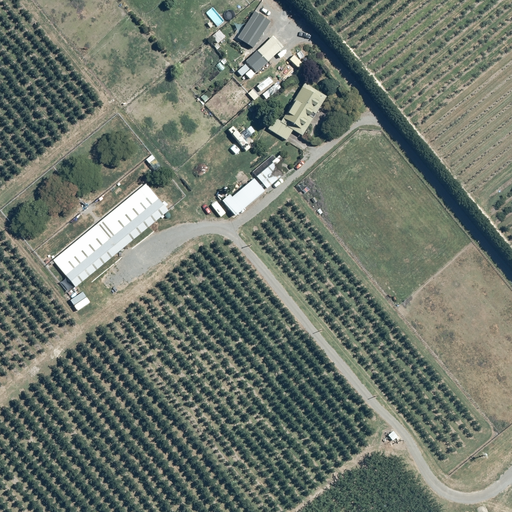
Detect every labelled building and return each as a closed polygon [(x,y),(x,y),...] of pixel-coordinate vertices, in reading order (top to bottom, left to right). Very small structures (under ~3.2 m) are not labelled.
[(270,20),(253,10),(235,39),(252,49),(270,20)] [(266,62),(255,51),(244,61),(256,73),(266,62)] [(279,122),(275,120),(269,130),(285,140),(292,129),(301,134),(312,116),(324,96),(302,83),(281,119),(279,122)] [(281,158),(278,155),(275,158),(272,155),(251,171),(265,188),(280,176),(272,165),(281,158)] [(262,190),(252,178),(231,196),(222,203),(232,215),(262,190)] [(157,199),(144,183),(51,260),(64,276),(74,287),(167,210),(157,199)]
